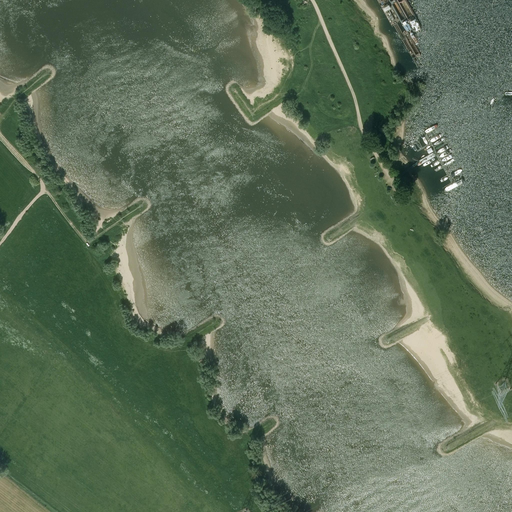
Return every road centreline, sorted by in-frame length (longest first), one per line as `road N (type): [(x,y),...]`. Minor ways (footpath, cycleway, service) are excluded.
road 1 (track): [(385,174),(311,0)]
road 2 (track): [(0,137),(40,182),(0,242)]
